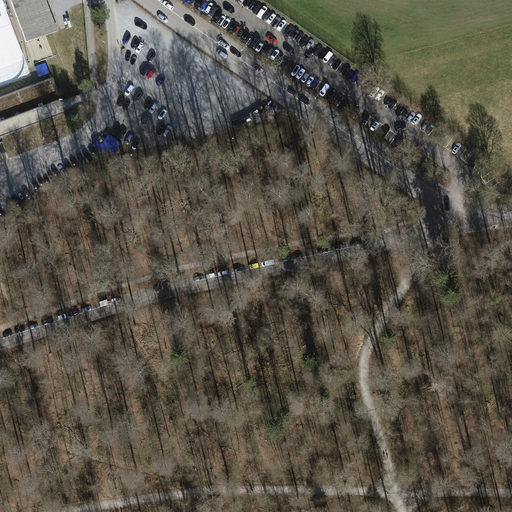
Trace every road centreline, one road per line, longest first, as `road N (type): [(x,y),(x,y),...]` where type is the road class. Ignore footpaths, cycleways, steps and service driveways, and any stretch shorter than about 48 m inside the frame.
road 1 (unclassified): [(0,341),(133,299),(416,234),(446,210)]
road 2 (track): [(57,511),(201,488),(511,493)]
road 3 (unclassified): [(146,0),(446,210)]
road 4 (track): [(428,228),(421,257),(374,332),(362,376),(403,511)]
